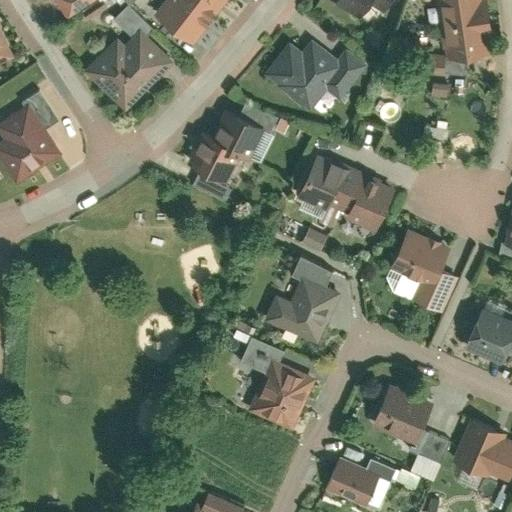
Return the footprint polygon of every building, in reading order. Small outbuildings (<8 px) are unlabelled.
[(54,0),(68,19),(95,0),(54,0)] [(165,0),(154,14),(194,44),(228,0),(165,0)] [(332,0),(358,17),(367,3),(369,0),(332,0)] [(392,0),(369,0),(367,3),(383,13),(392,0)] [(436,0),(444,48),(446,48),(447,58),(493,51),(489,27),(492,26),(489,5),(485,5),(484,0),(436,0)] [(134,34),(141,28),(148,35),(155,29),(130,4),(117,17),(134,34)] [(0,64),(14,58),(0,28),(0,64)] [(118,36),(84,69),(126,112),(176,63),(148,35),(141,28),(134,34),(125,43),(118,36)] [(290,43),(265,75),(310,111),(312,109),(314,106),(328,89),(340,98),(342,100),(369,66),(345,48),(336,60),(311,40),(301,52),(290,43)] [(446,53),(427,52),(426,72),(445,74),(446,53)] [(427,75),(413,73),(412,81),(426,83),(427,75)] [(30,101),(46,126),(60,118),(41,88),(22,99),(25,104),(30,101)] [(334,106),(340,98),(328,89),(314,106),(331,106),(334,106)] [(46,126),(30,101),(25,104),(0,120),(0,127),(6,137),(0,140),(0,156),(16,181),(62,151),(46,126)] [(246,104),(240,116),(260,125),(265,127),(270,115),(246,104)] [(323,117),(331,106),(314,106),(312,109),(323,117)] [(213,137),(203,132),(188,165),(218,179),(230,152),(244,158),(260,125),(240,116),(226,109),(213,137)] [(448,139),(428,136),(424,158),(444,161),(448,139)] [(335,158),(333,160),(318,153),(298,196),(304,199),(324,209),(338,215),(374,232),(394,189),(379,182),(381,179),(371,174),(369,177),(343,165),(344,162),(335,158)] [(231,189),(205,176),(199,188),(225,201),(231,189)] [(320,218),(324,209),(304,199),(300,209),(320,218)] [(338,215),(324,209),(320,218),(318,222),(332,229),(338,215)] [(454,248),(409,227),(387,275),(394,294),(427,309),(445,269),(454,248)] [(327,237),(311,228),(303,242),(318,251),(327,237)] [(302,274),(327,286),(334,270),(303,256),(294,274),(301,278),(302,274)] [(460,276),(445,269),(427,309),(441,315),(460,276)] [(277,292),(265,319),(317,342),(340,292),(327,286),(302,274),(301,278),(299,283),(291,299),(282,294),(277,292)] [(291,299),(299,283),(289,278),(282,294),(291,299)] [(511,325),(482,311),(465,347),(502,365),(511,345),(511,325)] [(235,336),(249,342),(252,335),(239,329),(235,336)] [(240,362),(265,373),(272,358),(281,362),(286,350),(252,335),(249,342),(240,362)] [(265,373),(248,411),(293,431),(317,378),(281,362),(272,358),(265,373)] [(435,404),(392,385),(382,407),(374,424),(372,428),(416,447),(435,404)] [(364,420),(374,424),(382,407),(372,403),(364,420)] [(507,435),(472,419),(452,462),(487,478),(489,475),(509,484),(511,478),(511,440),(506,438),(507,435)] [(451,444),(428,434),(418,456),(441,466),(451,444)] [(441,466),(418,456),(411,472),(434,483),(441,466)] [(374,459),(367,473),(381,479),(392,485),(399,471),(374,459)] [(341,460),(327,488),(367,508),(381,479),(367,473),(341,460)] [(210,491),(203,507),(214,511),(243,511),(246,507),(210,491)]
